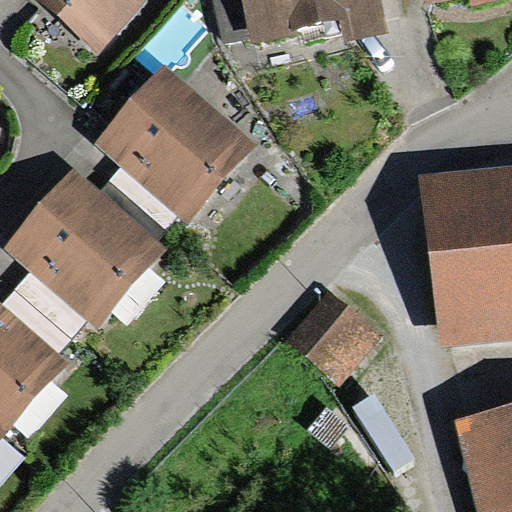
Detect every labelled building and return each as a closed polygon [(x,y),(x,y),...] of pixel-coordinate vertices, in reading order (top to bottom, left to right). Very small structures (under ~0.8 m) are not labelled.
[(23,0),(98,65),(154,0),(23,0)] [(241,0),(256,68),(388,39),(379,0),(241,0)] [(421,0),(423,9),(474,0),(421,0)] [(165,73),(100,147),(124,170),(177,218),(186,226),(252,150),(165,73)] [(161,236),(177,218),(124,170),(107,189),(161,236)] [(74,174),(5,254),(31,278),(86,323),(98,334),(167,253),(74,174)] [(511,175),(418,185),(435,356),(511,349),(511,175)] [(73,340),(86,323),(31,278),(17,293),(73,340)] [(1,312),(56,360),(73,340),(17,293),(1,312)] [(332,299),(290,345),(335,386),(377,340),(332,299)] [(0,311),(0,430),(8,437),(67,370),(56,360),(1,312),(0,311)] [(511,511),(511,416),(449,433),(470,511),(511,511)]
